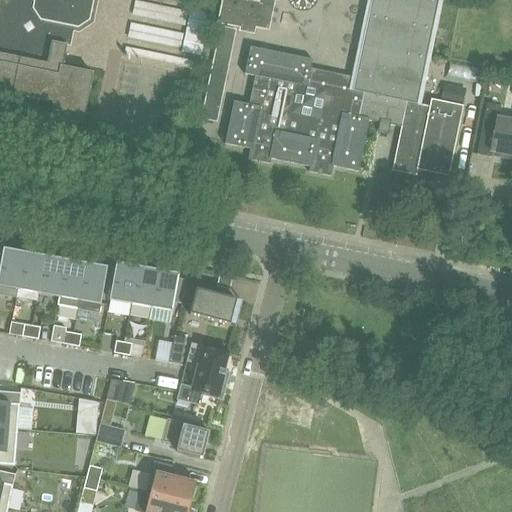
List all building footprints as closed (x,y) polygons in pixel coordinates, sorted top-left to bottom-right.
[(42,103),(53,106),(50,120),(82,126),(86,111),(93,76),(62,69),(64,62),(67,46),(63,45),(67,26),(78,28),(89,20),(93,0),(0,0),(0,93),(42,102),(42,103)] [(245,27),(255,29),(270,32),(276,1),(280,2),(280,0),(222,0),(218,25),(245,31),(245,27)] [(312,61),(251,48),(246,75),(255,77),(250,105),(234,102),(224,147),(249,152),(248,160),(270,165),(271,160),(309,168),(308,173),(330,177),(332,167),(358,172),(368,121),(379,123),(377,133),(378,133),(379,131),(387,132),(387,135),(388,135),(390,126),(401,128),(392,172),(416,177),(417,171),(448,177),(463,107),(430,100),(430,101),(429,108),(417,105),(438,0),(370,0),(357,66),(375,75),(370,84),(366,81),(310,69),(312,61)] [(236,31),(219,27),(200,120),(217,123),(236,31)] [(444,85),(440,102),(462,106),(465,89),(444,85)] [(490,158),(491,157),(492,153),(511,156),(511,160),(511,161),(511,122),(498,119),(500,107),(486,104),(476,156),(490,158)] [(0,266),(0,295),(16,298),(18,290),(24,254),(12,252),(8,252),(3,251),(0,266)] [(18,290),(16,298),(37,302),(38,294),(45,258),(24,254),(18,290)] [(45,258),(38,294),(59,298),(65,262),(45,258)] [(59,298),(57,306),(78,310),(86,265),(65,262),(59,298)] [(99,314),(107,269),(86,265),(78,310),(99,314)] [(109,301),(131,305),(137,268),(116,265),(109,301)] [(131,305),(151,308),(158,272),(137,268),(131,305)] [(179,276),(158,272),(151,308),(172,312),(174,303),(178,279),(179,276)] [(218,276),(216,287),(229,290),(231,279),(218,276)] [(186,280),(178,279),(174,303),(181,304),(186,280)] [(189,316),(230,326),(236,301),(210,294),(210,291),(200,288),(199,291),(196,290),(189,316)] [(425,337),(428,324),(407,319),(404,333),(425,337)] [(30,339),(32,327),(24,325),(22,337),(30,339)] [(32,327),(30,339),(38,340),(40,328),(32,327)] [(71,346),(73,334),(65,333),(63,345),(71,346)] [(73,334),(71,346),(79,348),(81,336),(73,334)] [(187,338),(175,336),(170,364),(182,366),(187,338)] [(122,355),(124,343),(116,342),(114,354),(122,355)] [(132,345),(124,343),(122,355),(129,357),(132,345)] [(192,388),(204,391),(203,395),(221,400),(226,383),(222,382),(229,354),(191,344),(187,358),(200,361),(192,388)] [(108,394),(120,396),(123,382),(111,380),(108,394)] [(0,428),(17,430),(20,394),(0,392),(0,428)] [(106,399),(105,404),(115,407),(117,401),(106,399)] [(209,433),(183,427),(183,424),(167,420),(161,442),(178,446),(176,453),(202,459),(209,433)] [(125,431),(100,425),(95,443),(120,449),(125,431)] [(0,465),(14,466),(17,430),(0,428),(0,465)] [(151,475),(146,493),(191,504),(196,483),(171,477),(174,466),(154,461),(151,475)] [(89,467),(86,478),(99,481),(102,470),(89,467)] [(0,509),(7,511),(15,475),(0,472),(0,509)] [(96,492),(99,481),(86,478),(83,489),(96,492)] [(189,511),(191,504),(146,493),(140,491),(135,511),(136,511),(192,511),(193,511),(189,511)]
